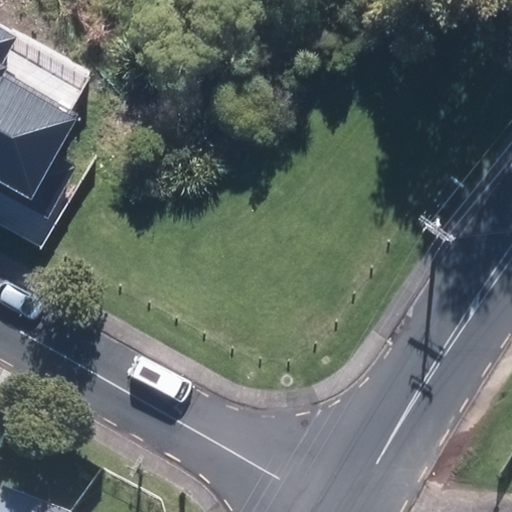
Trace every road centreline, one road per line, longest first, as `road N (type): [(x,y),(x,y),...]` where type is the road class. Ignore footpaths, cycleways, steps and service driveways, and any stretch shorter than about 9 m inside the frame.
road 1 (residential): [(0,320),(341,511)]
road 2 (residential): [(511,259),(344,511)]
